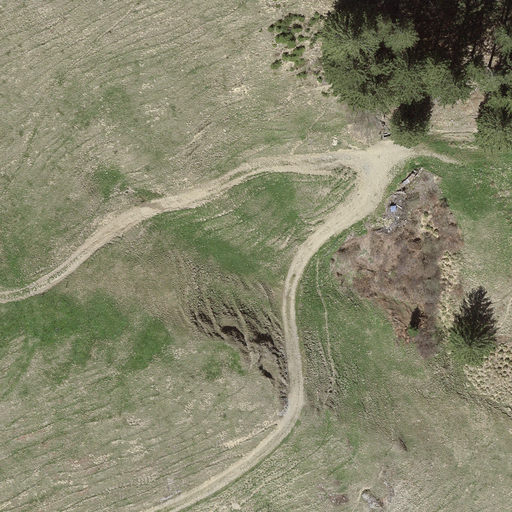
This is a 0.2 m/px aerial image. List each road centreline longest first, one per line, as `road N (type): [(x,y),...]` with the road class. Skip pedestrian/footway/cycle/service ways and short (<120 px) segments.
road 1 (track): [(173,511),(276,441),(297,403),(296,267),(310,243),(373,184),(373,167),(338,158),(244,170),(128,217),(66,275),(0,296)]
road 2 (track): [(373,167),(434,154),(511,156)]
